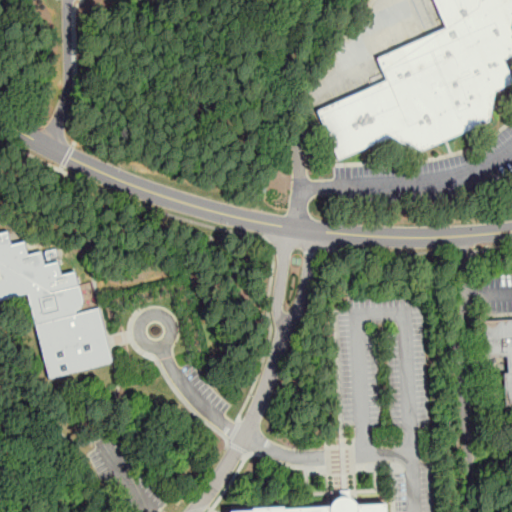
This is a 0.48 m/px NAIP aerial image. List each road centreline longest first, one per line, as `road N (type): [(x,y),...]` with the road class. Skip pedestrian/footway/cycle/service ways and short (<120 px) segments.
road 1 (tertiary): [(0,118),(111,176),(220,213),(362,236),(511,229)]
road 2 (residential): [(302,228),(275,357),(248,429),(193,511)]
